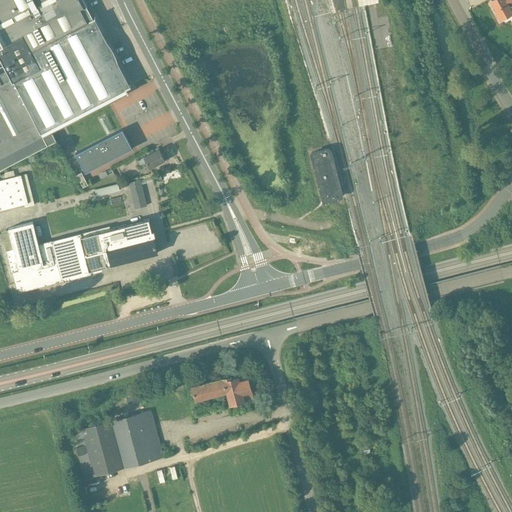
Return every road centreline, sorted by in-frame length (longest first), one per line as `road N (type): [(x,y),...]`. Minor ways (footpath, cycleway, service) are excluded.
road 1 (primary): [(511,253),(0,385)]
road 2 (tertiary): [(260,290),(224,197),(124,0)]
road 3 (tertiary): [(260,290),(458,237),(480,224),(511,183)]
road 4 (tertiary): [(0,402),(266,334)]
road 5 (tertiary): [(0,355),(260,290)]
road 6 (unclassified): [(266,334),(511,271)]
road 7 (tertiary): [(312,511),(266,334)]
road 8 (track): [(290,426),(189,458),(200,511)]
road 9 (residential): [(511,104),(453,0)]
